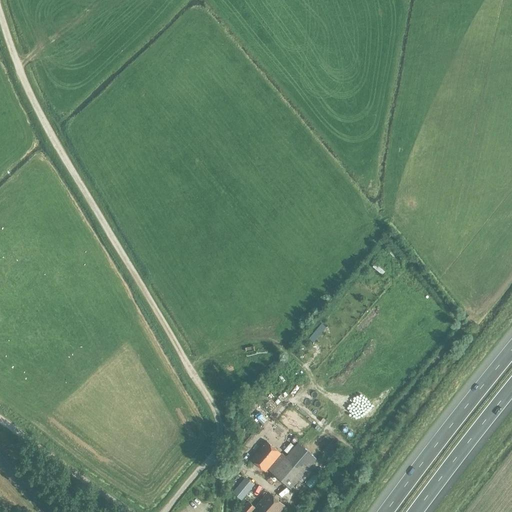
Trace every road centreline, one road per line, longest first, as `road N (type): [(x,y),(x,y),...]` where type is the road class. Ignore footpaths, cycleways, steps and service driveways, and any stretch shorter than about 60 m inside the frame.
road 1 (track): [(191,370),(76,182),(34,103),(0,12)]
road 2 (motorway): [(511,351),(386,511)]
road 3 (unclassified): [(164,511),(219,444),(214,409),(191,370)]
road 4 (motorway): [(414,511),(511,385)]
road 5 (unclassified): [(0,422),(127,511)]
